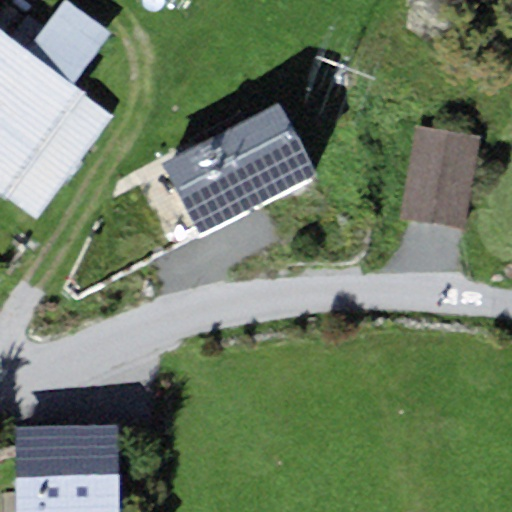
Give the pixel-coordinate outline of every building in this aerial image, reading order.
[(66,0),(60,0),(24,49),(73,85),(111,33),(66,0)] [(0,191),(35,217),(111,113),(73,85),(24,49),(0,30),(0,191)] [(280,103),(163,161),(200,234),(256,207),(317,177),(280,103)] [(417,122),(402,220),(456,228),(471,130),(417,122)] [(117,511),(117,425),(17,426),(18,477),(18,511),(117,511)]
